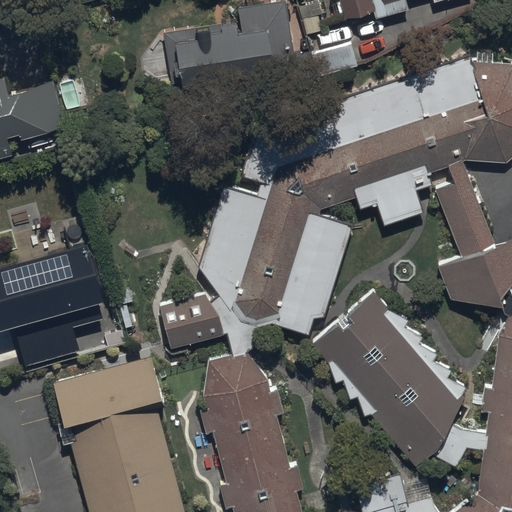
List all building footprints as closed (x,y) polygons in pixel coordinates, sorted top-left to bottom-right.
[(432,0),(434,5),(450,0),(340,0),(346,19),(373,11),(376,20),(408,11),(405,0),(432,0)] [(237,24),(164,34),(172,89),(296,73),(287,2),(239,8),(242,34),(238,35),(237,24)] [(311,57),(318,79),(357,67),(351,45),(311,57)] [(234,506),(235,511),(511,511),(511,311),(499,333),(493,387),(484,386),(482,411),(489,411),(486,432),(462,429),(452,423),(465,396),(462,393),(467,386),(447,377),(451,370),(433,360),(437,352),(419,343),(422,336),(405,326),(408,320),(384,303),(373,290),(313,342),(330,362),(336,381),(344,378),(350,398),(359,395),(365,415),(373,413),(416,466),(426,453),(456,466),(467,447),(484,448),(475,488),(446,511),(438,511),(429,499),(420,470),(399,477),(395,467),(351,480),(361,511),(374,507),(380,510),(380,511),(302,511),(297,489),(304,487),(298,463),(291,465),(277,414),(284,412),(278,389),(271,391),(267,379),(248,351),(256,335),(252,320),(272,321),(309,332),(314,316),(324,315),(352,225),(319,214),(321,208),(358,196),(361,206),(378,201),(385,224),(424,211),(416,188),(432,183),(428,172),(448,165),(455,181),(436,187),(462,256),(439,264),(451,298),(504,305),(501,296),(511,282),(511,236),(507,239),(496,244),(463,160),(465,159),(507,161),(511,154),(511,61),(507,55),(467,54),(465,48),(250,117),(236,168),(254,173),(250,185),(219,177),(193,271),(201,285),(156,299),(166,340),(221,327),(230,347),(209,353),(210,360),(204,359),(200,383),(206,384),(205,396),(208,407),(200,409),(206,432),(213,430),(227,482),(220,484),(227,508),(234,506)] [(19,136),(21,142),(66,126),(51,84),(11,98),(3,78),(0,79),(0,160),(13,157),(8,139),(19,136)] [(88,240),(0,264),(0,327),(15,324),(26,364),(80,349),(74,325),(104,317),(100,300),(105,299),(88,240)] [(186,511),(156,399),(163,397),(152,355),(54,382),(64,421),(59,422),(65,443),(72,441),(91,511),(186,511)]
